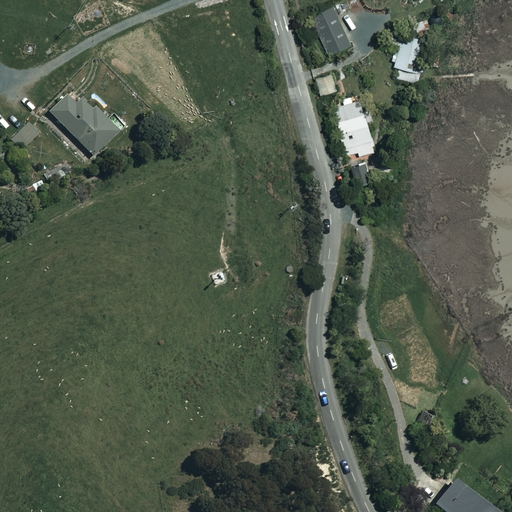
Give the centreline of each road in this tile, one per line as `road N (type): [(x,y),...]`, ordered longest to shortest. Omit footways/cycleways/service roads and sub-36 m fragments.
road 1 (unclassified): [(273,0),(328,200),(317,351),(369,511)]
road 2 (track): [(188,0),(38,69),(0,68)]
